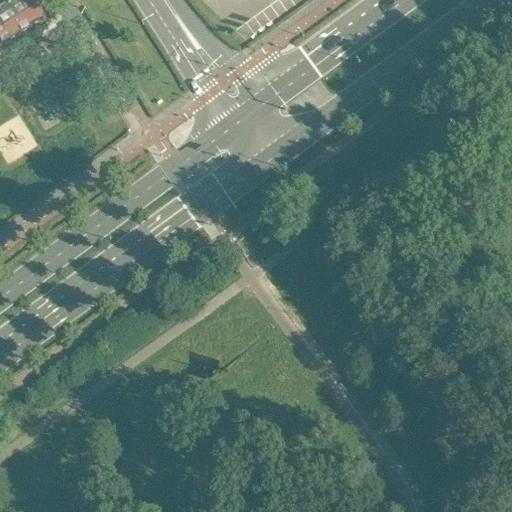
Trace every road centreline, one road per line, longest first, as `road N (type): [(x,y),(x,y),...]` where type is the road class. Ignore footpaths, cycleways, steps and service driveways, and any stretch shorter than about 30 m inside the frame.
road 1 (secondary): [(0,359),(273,157)]
road 2 (secondary): [(246,118),(0,304)]
road 3 (secondary): [(273,157),(488,0)]
road 4 (secondary): [(405,0),(246,118)]
road 5 (unclassified): [(167,0),(246,118)]
